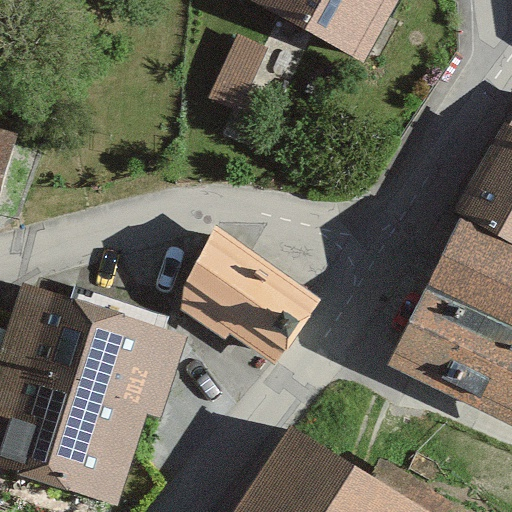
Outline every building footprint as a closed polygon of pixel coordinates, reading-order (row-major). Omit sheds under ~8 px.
[(390,0),(272,0),(361,50),(390,0)] [(243,99),(262,39),(233,29),(214,90),(243,99)] [(511,122),(504,119),(460,203),(511,229),(511,122)] [(0,205),(15,141),(0,137),(0,205)] [(511,229),(460,203),(384,360),(511,417),(511,229)] [(205,240),(171,295),(259,350),(293,296),(205,240)] [(210,329),(22,278),(0,356),(0,426),(44,438),(38,463),(119,485),(139,414),(183,426),(210,329)] [(414,511),(286,438),(243,511),(414,511)]
